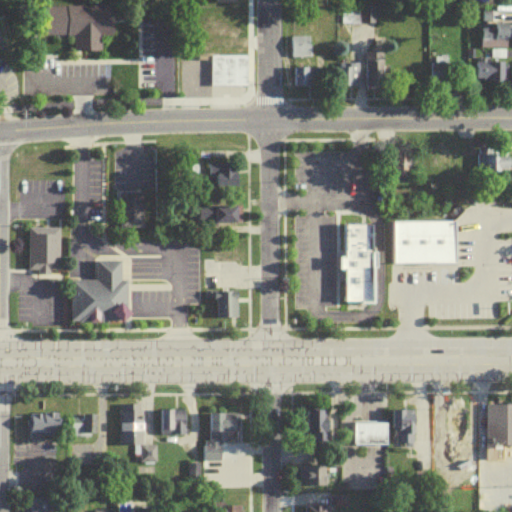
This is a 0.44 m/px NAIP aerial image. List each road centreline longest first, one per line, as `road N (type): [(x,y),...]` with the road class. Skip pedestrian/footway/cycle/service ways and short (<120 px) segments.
road 1 (primary): [(0,366),(405,364)]
road 2 (residential): [(267,365),(262,0)]
road 3 (residential): [(511,115),(240,118)]
road 4 (residential): [(240,118),(74,124)]
road 5 (residential): [(265,511),(266,391)]
